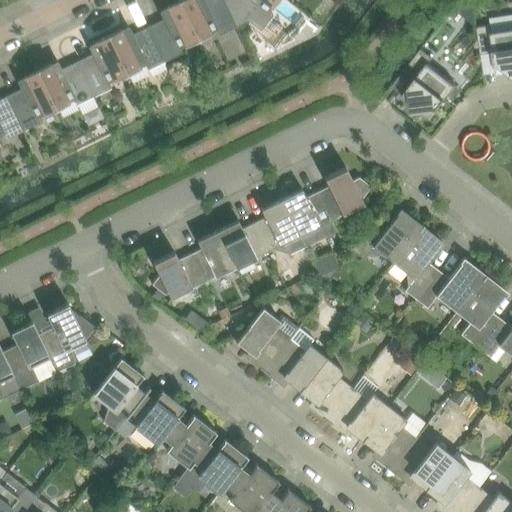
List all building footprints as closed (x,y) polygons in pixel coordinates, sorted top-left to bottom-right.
[(165,19),(149,27),(166,61),(183,52),(179,45),(185,43),(185,44),(198,37),(179,0),(167,6),(167,7),(161,10),(165,19)] [(179,0),(198,37),(211,31),(211,30),(216,27),(219,34),(237,26),(224,0),(179,0)] [(224,0),(237,26),(249,20),(261,30),(273,14),(267,9),(271,5),(272,5),(276,0),(224,0)] [(476,25),(478,33),(481,53),(494,51),(497,71),(507,70),(511,73),(511,26),(492,30),(491,23),(476,25)] [(122,28),(109,34),(127,72),(140,66),(140,65),(145,62),(148,69),(166,61),(149,27),(133,35),(129,26),(122,29),(122,28)] [(94,54),(78,61),(94,95),(112,87),(108,80),(114,77),(114,79),(127,72),(109,34),(96,41),(96,42),(90,45),(94,54)] [(415,78),(403,94),(410,100),(412,111),(423,110),(431,116),(456,84),(429,62),(433,57),(422,48),(404,70),(415,78)] [(51,63),(38,69),(56,107),(69,101),(68,99),(74,97),(77,104),(94,95),(78,61),(62,69),(58,61),(51,64),(51,63)] [(23,88),(7,96),(23,130),(41,122),(37,115),(42,112),(43,113),(56,107),(38,69),(25,76),(25,77),(19,80),(23,88)] [(0,132),(3,132),(6,139),(23,130),(7,96),(0,99),(0,132)] [(35,160),(27,164),(31,174),(40,169),(35,160)] [(329,185),(318,191),(332,219),(365,203),(362,198),(371,186),(359,176),(353,179),(346,166),(325,176),(329,185)] [(302,187),(282,198),(305,246),(337,230),(332,219),(318,191),(306,196),(302,187)] [(265,216),(254,222),(268,250),(271,249),(273,248),(290,253),(305,246),(282,198),(261,208),(265,216)] [(363,235),(352,249),(364,258),(368,254),(371,257),(379,254),(381,252),(394,262),(424,224),(423,224),(422,225),(401,209),(386,228),(375,219),(363,235)] [(238,219),(218,229),(236,266),(268,250),(254,222),(243,227),(238,219)] [(424,224),(394,262),(408,272),(406,274),(408,286),(405,290),(416,298),(439,269),(429,261),(444,242),(423,226),(424,225),(424,224)] [(201,248),(190,253),(204,282),(236,266),(218,229),(197,239),(201,248)] [(204,282),(190,253),(179,259),(174,250),(153,261),(159,274),(152,283),(165,294),(169,292),(171,298),(204,282)] [(313,258),(319,274),(339,265),(332,250),(313,258)] [(437,295),(457,311),(487,273),(486,273),(485,274),(464,258),(449,277),(439,269),(416,298),(428,307),(437,295)] [(461,333),(479,348),(502,319),(492,311),(507,291),(486,275),(487,274),(487,273),(457,311),(470,321),(461,333)] [(53,326),(39,333),(38,333),(56,371),(75,362),(71,346),(86,338),(85,337),(95,325),(81,313),(81,314),(75,317),(68,302),(47,313),(53,326)] [(351,303),(345,310),(355,319),(361,311),(351,303)] [(227,306),(219,310),(222,318),(231,314),(227,306)] [(248,325),(237,340),(238,342),(239,340),(254,353),(249,359),(264,371),(290,338),(291,339),(300,328),(284,316),(281,320),(263,307),(248,325)] [(214,325),(192,308),(184,319),(206,335),(214,325)] [(362,314),(356,321),(367,330),(373,323),(362,314)] [(500,344),(511,353),(511,326),(502,319),(479,348),(491,356),(500,344)] [(0,345),(0,346),(20,389),(39,379),(35,363),(49,356),(56,371),(38,333),(32,320),(11,330),(18,344),(3,351),(0,345)] [(299,390),(300,391),(327,356),(310,343),(313,338),(300,328),(291,339),(290,338),(264,371),(280,383),(285,377),(300,389),(299,390)] [(0,398),(20,389),(0,346),(0,398)] [(410,352),(402,362),(413,371),(422,360),(410,352)] [(312,408),(327,420),(353,387),(339,376),(344,370),(327,356),(300,391),(302,390),(317,402),(312,408)] [(109,372),(93,392),(110,405),(108,407),(105,418),(104,421),(116,430),(118,428),(127,415),(150,386),(149,386),(145,391),(136,384),(141,377),(143,375),(144,376),(145,375),(142,373),(138,370),(121,357),(109,372)] [(425,361),(417,371),(425,377),(433,367),(425,361)] [(135,425),(157,442),(185,406),(162,389),(161,390),(162,390),(155,399),(146,392),(150,387),(150,386),(127,415),(137,423),(135,425)] [(362,440),(363,440),(390,406),(373,392),(368,399),(353,387),(327,420),(343,433),(348,426),(363,438),(362,440)] [(457,388),(449,398),(460,406),(467,395),(457,388)] [(78,390),(70,394),(74,403),(83,399),(78,390)] [(188,466),(216,431),(193,413),(193,414),(194,415),(187,424),(177,417),(185,407),(185,406),(157,442),(159,440),(168,447),(167,449),(188,466)] [(390,406),(363,440),(364,441),(365,439),(380,451),(375,458),(391,470),(416,437),(402,425),(407,419),(405,418),(390,406)] [(486,416),(482,426),(495,431),(499,421),(486,416)] [(7,420),(0,422),(0,436),(0,437),(12,432),(7,420)] [(425,489),(426,489),(453,455),(436,442),(431,448),(416,437),(391,470),(406,482),(411,475),(426,487),(425,489)] [(179,479),(177,481),(189,491),(200,490),(207,481),(220,491),(221,489),(240,466),(248,456),(231,443),(227,439),(225,438),(224,439),(225,440),(223,442),(218,449),(216,447),(209,441),(208,441),(188,466),(178,478),(179,479)] [(99,455),(89,465),(98,475),(108,465),(99,455)] [(453,455),(426,489),(427,490),(428,489),(443,501),(438,507),(444,511),(459,511),(479,486),(465,475),(470,468),(453,455)] [(229,499),(246,511),(254,511),(271,490),(279,480),(256,463),(256,464),(250,473),(240,466),(221,489),(231,497),(229,499)] [(0,480),(0,511),(5,511),(10,508),(15,511),(21,511),(35,494),(25,486),(7,472),(0,480)] [(509,511),(511,509),(511,501),(499,491),(494,497),(479,486),(459,511),(509,511)] [(306,511),(311,505),(288,487),(287,488),(288,489),(281,498),(271,490),(254,511),(306,511)] [(57,511),(35,494),(21,511),(57,511)]
